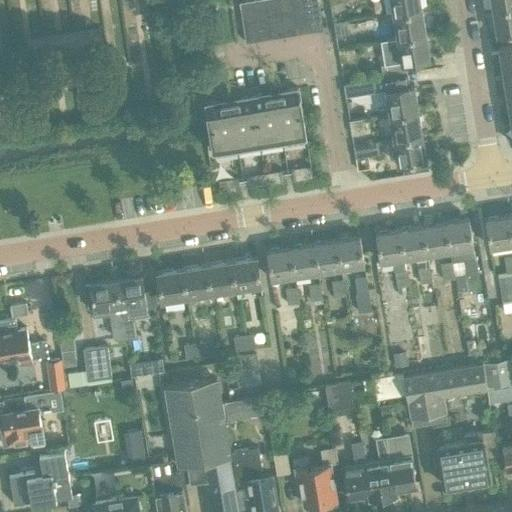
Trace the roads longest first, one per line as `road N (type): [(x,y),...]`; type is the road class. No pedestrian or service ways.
road 1 (residential): [(0,258),(340,200)]
road 2 (residential): [(340,200),(319,42),(242,55)]
road 3 (residential): [(499,184),(469,0)]
road 4 (residential): [(340,200),(499,184)]
